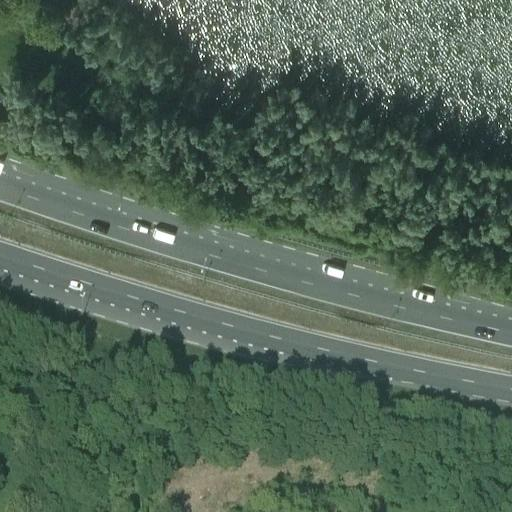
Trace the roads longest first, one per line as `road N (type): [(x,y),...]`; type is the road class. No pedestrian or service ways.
road 1 (trunk): [(511,332),(215,258),(0,186)]
road 2 (trunk): [(0,255),(233,326),(511,390)]
